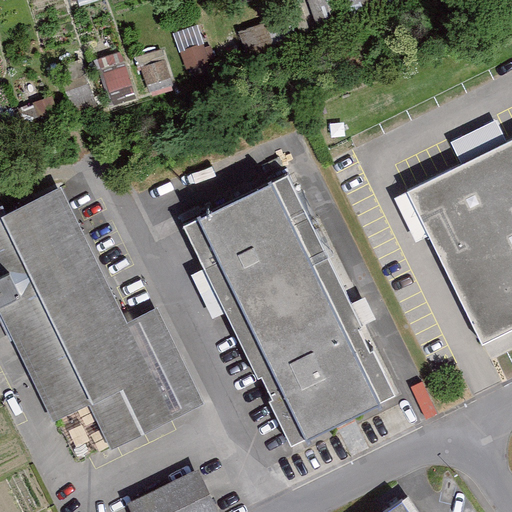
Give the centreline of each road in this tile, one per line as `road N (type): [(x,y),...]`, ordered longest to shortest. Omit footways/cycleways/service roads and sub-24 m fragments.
road 1 (unknown): [(490,420),(383,185),(387,166),(403,154),(511,91)]
road 2 (unknown): [(273,511),(161,269)]
